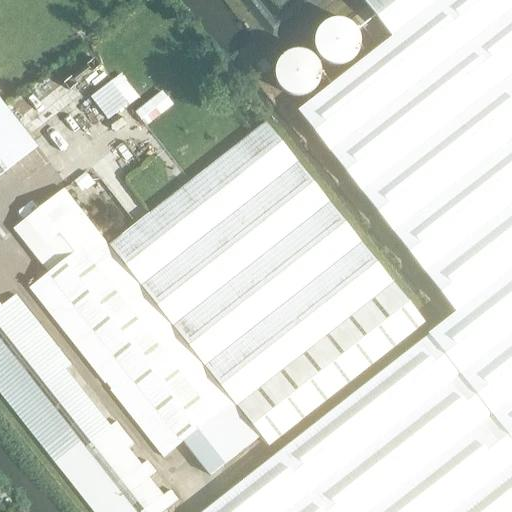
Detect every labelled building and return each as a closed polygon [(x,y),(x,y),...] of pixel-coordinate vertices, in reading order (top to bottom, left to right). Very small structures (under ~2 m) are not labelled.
[(298,111),(455,313),(511,385),(511,0),(362,0),(392,38),(298,111)] [(111,81),(91,98),(108,120),(128,104),(111,81)] [(58,174),(3,104),(0,100),(0,217),(5,217),(58,174)] [(202,142),(176,163),(187,177),(232,141),(214,117),(195,133),(202,142)] [(425,325),(346,225),(265,123),(110,246),(269,448),(425,325)] [(48,274),(99,235),(100,235),(65,190),(15,231),(48,274)] [(183,442),(209,476),(259,437),(99,235),(48,274),(28,288),(163,458),(183,442)] [(0,396),(92,511),(163,511),(178,501),(17,296),(3,307),(0,303),(0,396)] [(511,511),(511,385),(455,313),(202,511),(511,511)]
